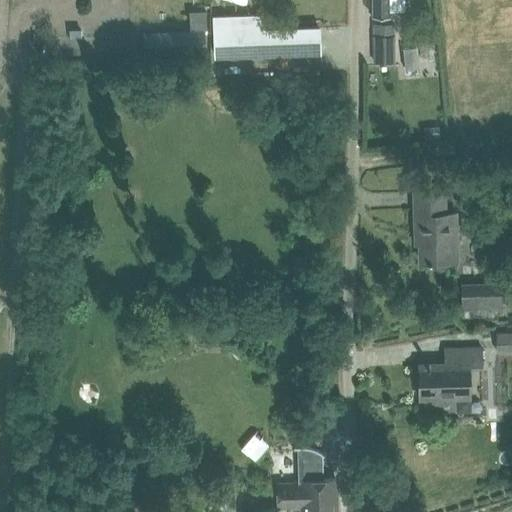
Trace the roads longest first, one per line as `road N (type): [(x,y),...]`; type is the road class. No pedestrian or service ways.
road 1 (unclassified): [(358,511),(357,0)]
road 2 (track): [(511,146),(353,163)]
